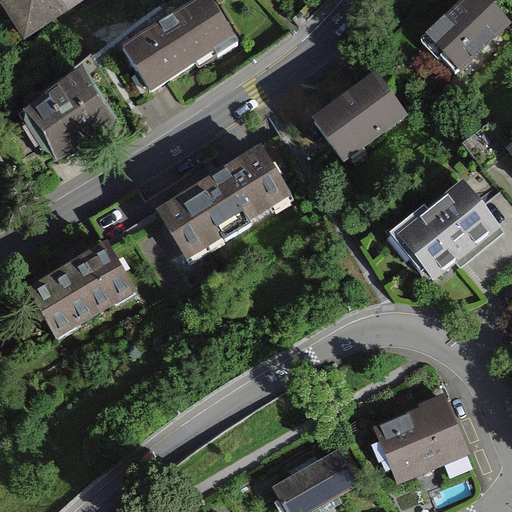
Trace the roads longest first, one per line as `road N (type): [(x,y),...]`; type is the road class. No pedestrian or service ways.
road 1 (residential): [(94,511),(206,424),(359,333),(385,327),(429,334),(472,360)]
road 2 (tertiary): [(0,245),(257,92),(316,48),(361,0)]
